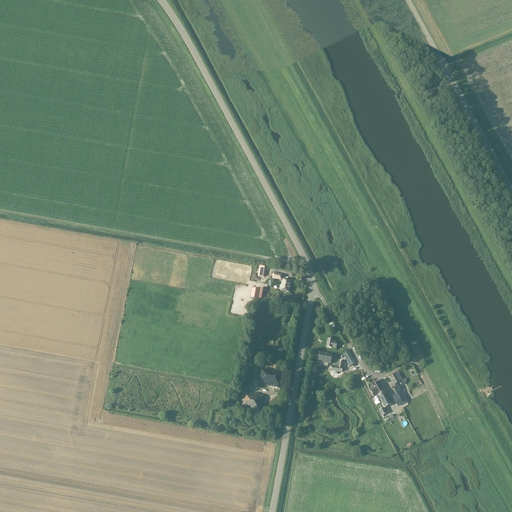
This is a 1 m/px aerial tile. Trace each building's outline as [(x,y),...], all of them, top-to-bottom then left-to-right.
[(282,280),(280,290),(288,292),(290,282),(282,280)] [(264,301),(266,289),(260,288),(260,290),(250,288),(249,298),(264,301)] [(333,340),(331,340),(332,338),(328,337),(328,339),(327,339),(326,348),(336,349),(337,343),(333,342),(333,340)] [(346,351),(345,354),(348,358),(345,359),(349,366),(355,363),(347,350),(346,351)] [(320,353),(318,361),(330,363),(331,355),(320,353)] [(343,362),(339,362),(338,367),(332,366),(331,371),(341,372),(343,362)] [(278,388),(281,373),(262,369),(259,384),(278,388)] [(390,377),(394,384),(394,385),(399,382),(401,386),(406,383),(405,382),(407,381),(405,378),(402,380),(398,372),(390,377)] [(379,388),(380,388),(375,381),(371,384),(373,389),(370,391),(373,396),(377,394),(381,392),(379,388)] [(397,406),(407,401),(404,395),(403,396),(401,391),(392,396),(397,406)] [(260,414),(263,401),(262,400),(262,395),(244,392),(243,397),(242,397),(239,410),(260,414)] [(384,407),(391,404),(384,392),(378,395),(384,407)]
